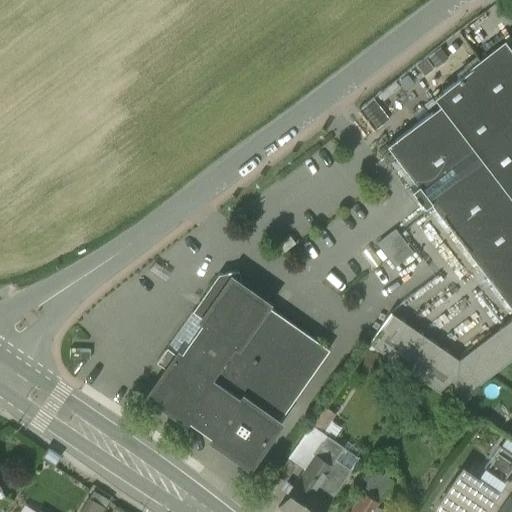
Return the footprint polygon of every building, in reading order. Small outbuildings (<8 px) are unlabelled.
[(511,46),(508,41),(434,98),(440,106),(387,146),(418,186),(412,191),(425,208),(431,203),(511,308),(511,318),(501,326),(502,327),(511,340),(511,46)] [(396,264),(416,252),(400,226),(379,239),(396,264)] [(219,275),(165,351),(176,359),(231,281),(242,288),(239,271),(219,275)] [(168,370),(158,384),(159,384),(151,395),(160,401),(158,404),(166,409),(167,407),(249,464),(277,424),(213,379),(265,304),(242,288),(231,281),(176,359),(168,370)] [(265,304),(213,379),(277,424),(329,349),(265,304)] [(511,340),(502,327),(459,360),(390,312),(369,343),(455,403),(511,359),(511,340)] [(165,351),(157,362),(168,370),(176,359),(165,351)] [(315,455),(299,477),(279,507),(286,511),(322,511),(352,470),(336,459),(345,447),(328,435),(323,442),(322,441),(313,454),(315,455)] [(511,454),(499,446),(485,468),(511,486),(511,454)] [(360,458),(345,447),(336,459),(352,470),(360,458)] [(289,459),(277,476),(286,482),(298,465),(289,459)] [(378,471),(363,492),(379,502),(386,491),(388,493),(394,483),(393,482),(393,481),(378,471)] [(481,511),(492,497),(460,475),(438,507),(445,511),(481,511)] [(363,492),(350,511),(371,511),(379,502),(363,492)] [(511,511),(511,498),(510,498),(500,511),(511,511)]
